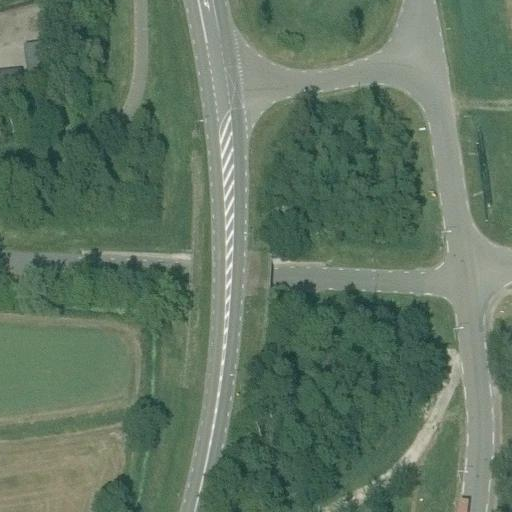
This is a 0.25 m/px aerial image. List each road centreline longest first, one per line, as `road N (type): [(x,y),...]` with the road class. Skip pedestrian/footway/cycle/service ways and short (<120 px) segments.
road 1 (unclassified): [(466,277),(188,275),(0,257)]
road 2 (secondary): [(194,511),(223,353),(228,207),(218,88)]
road 3 (unclassified): [(0,181),(68,172),(119,135),(136,100),(137,0)]
road 4 (unclassified): [(466,277),(479,449),(473,511)]
road 5 (unclassified): [(466,277),(428,66)]
road 6 (unclassified): [(218,88),(428,66)]
